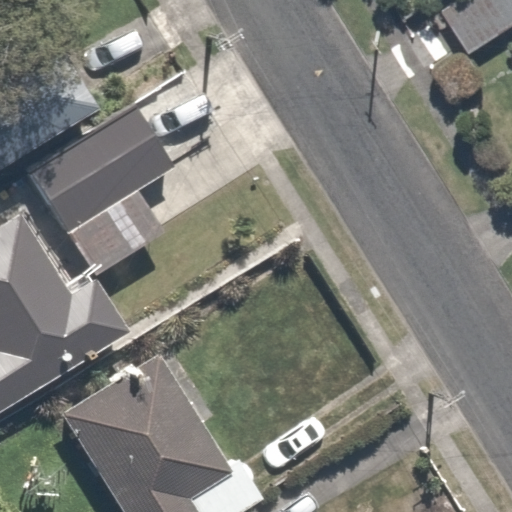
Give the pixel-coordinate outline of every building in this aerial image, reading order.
[(511,13),(511,0),(449,0),(439,6),(462,44),(511,13)] [(0,173),(76,128),(37,64),(0,86),(0,173)] [(112,133),(0,200),(0,251),(10,267),(20,261),(47,305),(128,256),(102,213),(145,188),(112,133)] [(0,279),(0,417),(78,370),(36,302),(20,312),(0,279)] [(121,386),(1,450),(34,511),(212,511),(196,482),(178,492),(121,386)]
